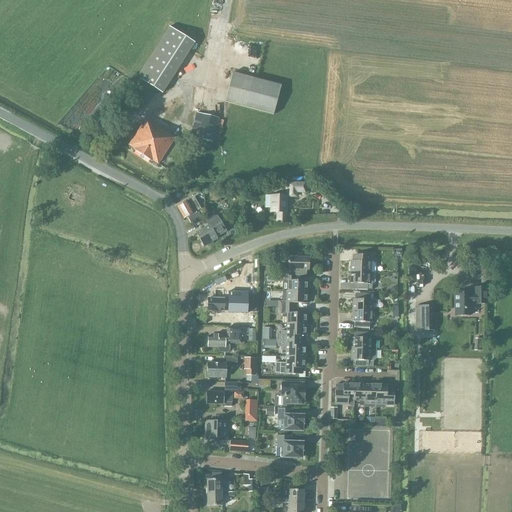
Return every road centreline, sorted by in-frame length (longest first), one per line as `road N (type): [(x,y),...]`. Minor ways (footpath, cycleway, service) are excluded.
road 1 (tertiary): [(511,231),(319,227),(184,274)]
road 2 (unclassified): [(184,274),(182,234),(165,204),(0,114)]
road 3 (tertiary): [(185,459),(184,274)]
road 4 (residential): [(322,475),(185,459)]
road 5 (residential): [(330,373),(334,252)]
